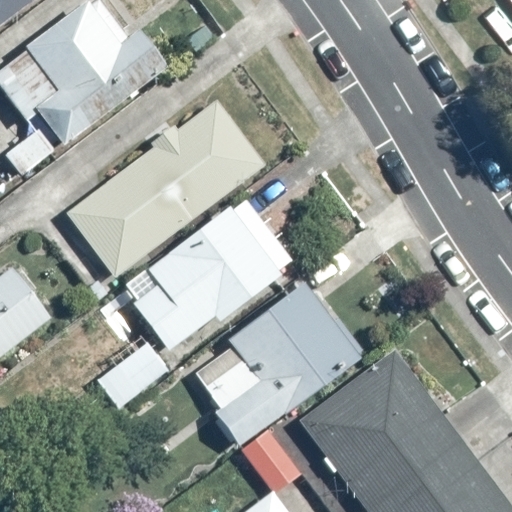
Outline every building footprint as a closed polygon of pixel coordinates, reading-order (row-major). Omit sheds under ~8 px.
[(154,77),(95,0),(88,0),(0,66),(0,100),(26,134),(0,153),(0,165),(13,183),(154,77)] [(0,0),(0,22),(29,0),(0,0)] [(258,167),(207,100),(59,213),(109,279),(258,167)] [(145,336),(162,359),(290,265),(241,199),(140,274),(150,288),(123,307),(145,336)] [(0,353),(47,319),(7,266),(0,271),(0,353)] [(354,355),(300,286),(187,376),(216,412),(208,418),(234,451),(354,355)] [(162,359),(145,336),(89,377),(114,412),(170,371),(162,359)] [(503,511),(389,357),(295,426),(358,511),(503,511)] [(299,470),(266,432),(239,456),(272,494),(299,470)] [(284,511),(269,491),(240,511),(284,511)]
